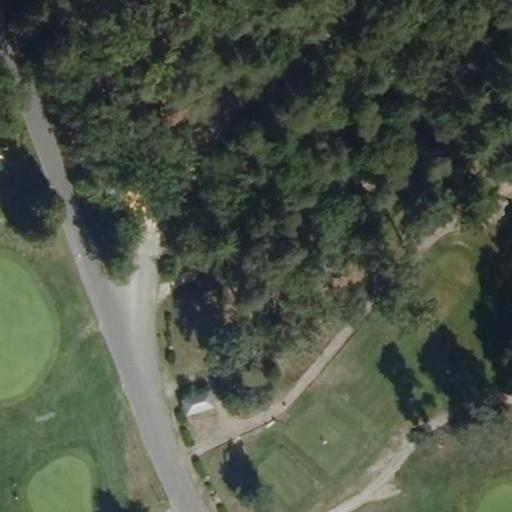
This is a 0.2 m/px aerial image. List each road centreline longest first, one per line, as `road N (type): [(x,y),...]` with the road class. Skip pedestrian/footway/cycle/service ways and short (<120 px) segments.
road 1 (track): [(148,282),(288,225),(511,38)]
road 2 (track): [(320,0),(178,182),(148,282),(110,342)]
